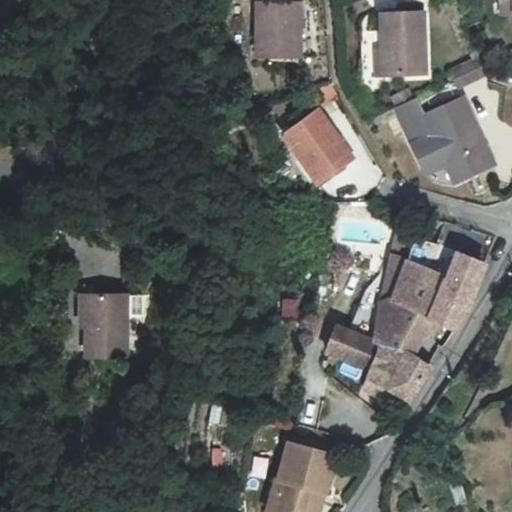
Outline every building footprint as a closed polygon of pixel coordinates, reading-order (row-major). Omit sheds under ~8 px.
[(257,57),(302,58),(302,2),(258,1),(257,57)] [(381,3),(380,22),(379,63),(419,62),(419,2),(381,3)] [(365,63),(379,63),(380,22),(365,22),(365,63)] [(446,70),(451,78),(479,65),(474,55),(446,70)] [(479,65),(451,78),(457,90),(484,75),(479,65)] [(339,93),(332,79),(309,81),(320,101),(339,93)] [(460,97),(407,121),(429,169),(436,176),(442,178),(448,180),(455,179),(491,162),(460,97)] [(317,108),(284,128),(313,176),(346,157),(317,108)] [(392,249),(407,252),(410,234),(395,232),(392,249)] [(468,245),(465,253),(481,260),(486,250),(468,245)] [(470,284),(481,260),(465,253),(455,249),(443,274),(425,314),(446,324),(457,300),(462,301),(470,284)] [(395,269),(383,295),(425,314),(443,274),(404,256),(395,269)] [(144,321),(143,295),(129,295),(131,321),(144,321)] [(425,314),(383,295),(372,301),(369,340),(405,352),(425,314)] [(127,296),(78,297),(79,324),(86,324),(87,357),(128,356),(127,296)] [(405,352),(369,340),(343,332),(332,360),(370,373),(368,386),(411,400),(420,383),(429,367),(405,352)] [(270,511),(304,511),(311,489),(326,494),(335,460),(289,447),(270,511)] [(320,511),(326,494),(311,489),(304,511),(320,511)]
